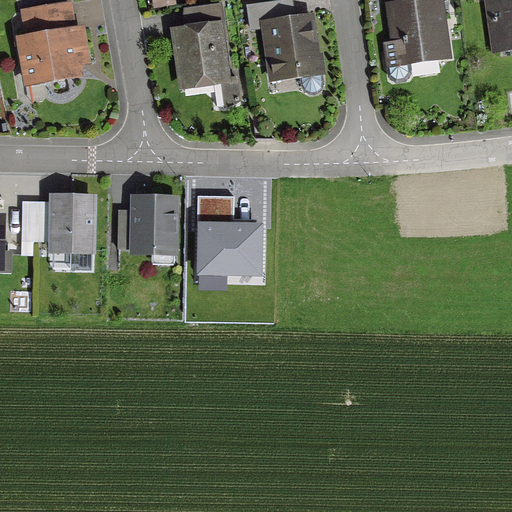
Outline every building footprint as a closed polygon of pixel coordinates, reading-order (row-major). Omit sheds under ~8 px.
[(511,0),(486,0),(494,51),(511,48),(511,0)] [(415,4),(388,8),(393,43),(383,45),(387,77),(394,81),(402,80),(406,74),(404,59),(444,53),(437,1),(415,4)] [(281,21),(279,2),(245,7),(248,27),(263,25),(270,77),(297,73),(299,85),(302,91),(308,94),(314,93),(319,89),(320,82),(317,62),(314,62),(308,18),(281,21)] [(71,31),(66,4),(21,12),(26,38),(18,40),(26,85),(76,76),(74,61),(83,59),(78,29),(71,31)] [(221,26),(219,11),(189,15),(191,31),(173,33),(180,87),(210,82),(214,108),(223,108),(237,102),(234,78),(224,80),(216,27),(221,26)] [(90,200),(68,199),(51,199),(51,202),(50,251),(90,251),(90,200)] [(171,252),(172,202),(132,201),(132,213),(116,213),(115,250),(171,252)] [(36,255),(37,202),(24,202),(23,255),(36,255)] [(36,255),(50,255),(50,251),(51,202),(37,202),(36,255)] [(263,223),(198,222),(197,275),(262,276),(263,223)]
